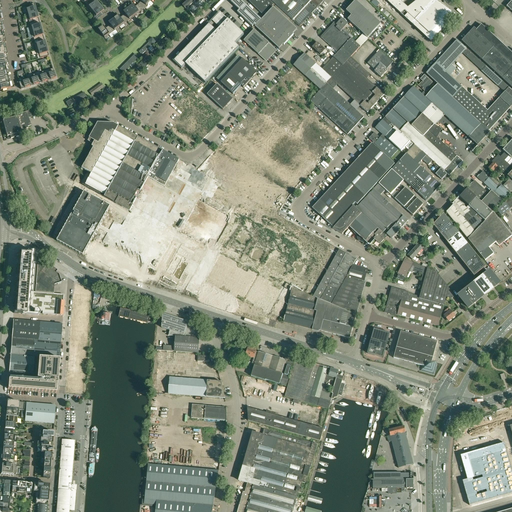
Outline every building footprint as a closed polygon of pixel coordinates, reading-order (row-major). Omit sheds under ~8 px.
[(86,5),(92,12),(100,5),(96,1),(93,3),(91,0),(86,5)] [(138,4),(143,10),(150,1),(148,0),(139,0),(141,1),(138,4)] [(197,0),(191,0),(186,6),(189,8),(197,0)] [(253,26),(255,27),(261,20),(241,0),(231,0),(230,2),(239,10),(237,12),(253,26)] [(247,0),(263,15),(274,4),(269,0),(247,0)] [(270,0),(293,20),(300,27),(307,18),(309,20),(311,17),(309,16),(323,1),(322,0),(270,0)] [(348,20),(368,38),(381,23),(356,0),(346,11),(352,15),(348,20)] [(385,0),(425,37),(431,42),(457,15),(435,0),(417,0),(408,8),(402,2),(403,0),(385,0)] [(29,8),(26,9),(28,15),(36,12),(34,4),(28,5),(29,8)] [(129,8),(135,16),(143,10),(138,4),(135,7),(133,4),(129,8)] [(92,12),(98,19),(103,15),(101,12),(103,10),(100,5),(92,12)] [(273,7),(264,17),(289,40),(293,34),(297,29),(293,26),(273,7)] [(123,16),(127,22),(135,16),(129,8),(124,12),(125,14),(123,16)] [(28,15),(27,15),(28,21),(32,20),(33,22),(33,23),(39,21),(36,12),(28,15)] [(114,19),(120,27),(127,22),(123,16),(120,18),(119,15),(114,19)] [(261,20),(255,27),(276,46),(279,49),(283,44),(284,45),(289,40),(264,17),(261,20)] [(108,27),(112,32),(120,27),(114,19),(109,22),(111,25),(108,27)] [(350,34),(344,29),(348,24),(342,19),(336,25),(348,36),(350,34)] [(205,83),(239,48),(235,44),(244,35),(228,20),(221,27),(213,20),(177,58),(176,57),(175,59),(174,61),(182,68),(186,64),(205,83)] [(30,27),(29,27),(30,33),(41,30),(39,21),(33,23),(33,22),(29,24),(30,27)] [(351,38),(348,36),(336,25),(335,23),(321,38),(338,53),(334,57),(343,66),(347,61),(351,57),(360,47),(351,38)] [(511,53),(481,25),(476,30),(474,28),(462,41),(511,87),(511,53)] [(99,30),(105,38),(112,32),(108,27),(106,29),(104,26),(99,30)] [(41,30),(30,33),(32,39),(33,38),(34,41),(38,40),(44,38),(41,30)] [(269,43),(254,30),(243,41),(258,55),(259,54),(266,61),(276,51),(274,49),(268,44),(269,43)] [(36,44),(34,44),(35,50),(46,47),(44,38),(38,40),(39,43),(36,44)] [(153,38),(142,48),(145,52),(156,41),(153,38)] [(453,99),(463,88),(450,75),(456,69),(452,65),(462,53),(463,54),(468,50),(460,43),(457,40),(426,74),(433,80),(438,84),(452,98),(453,99)] [(321,55),(323,52),(326,54),(327,52),(325,50),(317,43),(312,47),(321,55)] [(46,47),(35,50),(37,56),(39,55),(40,58),(49,56),(46,47)] [(381,78),(387,71),(385,69),(386,68),(387,69),(390,66),(393,62),(380,50),(365,65),(371,70),(373,68),(374,69),(375,70),(374,71),(381,78)] [(294,65),(321,90),(331,79),(331,78),(322,70),(305,53),(302,57),(294,65)] [(136,54),(119,69),(123,72),(139,57),(136,54)] [(334,57),(333,58),(328,54),(326,56),(331,60),(322,70),(331,78),(343,66),(334,57)] [(377,88),(365,77),(369,74),(355,61),(351,58),(351,57),(347,61),(343,66),(331,78),(331,79),(337,85),(360,106),(368,113),(378,102),(381,98),(384,95),(377,88)] [(144,59),(140,63),(145,68),(149,64),(144,59)] [(243,59),(229,74),(241,85),(244,88),(252,79),(257,73),(243,59)] [(399,66),(404,71),(408,66),(404,61),(402,63),(399,66)] [(486,67),(482,71),(505,93),(511,98),(511,90),(501,80),(486,67)] [(45,75),(47,81),(56,78),(53,69),(52,69),(49,70),(50,73),(45,75)] [(119,69),(104,81),(108,86),(108,87),(114,95),(129,84),(123,75),(119,69)] [(36,77),(38,84),(47,81),(45,75),(44,71),(40,73),(41,76),(36,77)] [(33,78),(27,80),(29,86),(38,84),(36,77),(35,74),(32,75),(33,78)] [(220,83),(233,94),(241,85),(229,74),(220,83)] [(433,82),(427,77),(424,75),(420,79),(423,82),(422,83),(422,82),(418,85),(427,93),(429,91),(426,89),(433,82)] [(347,135),(364,117),(333,89),(337,85),(331,79),(321,90),(311,101),(347,135)] [(27,80),(19,83),(20,86),(21,89),(29,86),(27,80)] [(105,87),(102,83),(89,91),(92,96),(105,87)] [(223,110),(233,99),(231,97),(217,84),(207,95),(221,108),(223,110)] [(385,117),(414,145),(434,163),(435,163),(443,171),(449,176),(463,161),(457,156),(437,138),(442,129),(435,125),(444,115),(478,145),(490,132),(488,131),(453,99),(452,98),(438,84),(426,98),(425,98),(413,87),(404,97),(385,117)] [(488,111),(463,88),(453,99),(488,131),(510,108),(500,98),(488,111)] [(84,92),(66,102),(69,107),(87,97),(84,92)] [(210,124),(219,115),(196,93),(188,102),(210,124)] [(500,98),(510,108),(511,106),(511,98),(505,93),(503,95),(500,98)] [(17,116),(3,120),(6,131),(6,132),(7,136),(8,139),(14,138),(13,137),(16,136),(16,137),(21,136),(21,133),(22,132),(24,129),(28,128),(27,126),(31,125),(28,118),(26,112),(30,110),(32,117),(31,115),(31,114),(30,110),(26,112),(19,114),(19,116),(17,116)] [(208,139),(219,127),(220,118),(219,119),(220,115),(212,124),(209,123),(210,124),(208,126),(209,127),(209,131),(205,128),(203,128),(207,131),(207,132),(204,132),(203,133),(200,133),(199,132),(193,132),(193,135),(203,144),(208,139)] [(386,137),(399,149),(401,151),(406,146),(407,147),(406,148),(409,151),(407,154),(406,153),(418,164),(422,160),(428,165),(430,163),(431,164),(434,163),(414,145),(385,117),(382,120),(376,128),(385,137),(386,137)] [(84,165),(82,168),(92,174),(84,186),(89,189),(130,211),(163,151),(119,127),(119,126),(114,124),(98,123),(91,136),(88,141),(90,142),(93,144),(92,146),(94,147),(84,165)] [(391,158),(398,150),(385,137),(383,140),(380,138),(374,133),(369,138),(375,144),(377,142),(379,144),(377,146),(391,158)] [(511,139),(508,144),(505,148),(503,150),(505,152),(500,157),(498,155),(497,156),(492,162),(493,163),(497,167),(507,176),(510,178),(511,179),(511,167),(505,161),(509,156),(511,158),(511,139)] [(333,227),(355,203),(357,204),(395,164),(372,143),(367,148),(366,147),(360,153),(362,154),(352,164),(351,163),(345,169),(347,170),(340,177),(337,181),(336,179),(330,185),(332,187),(322,197),(321,195),(315,201),(317,203),(312,208),(333,227)] [(254,162),(258,158),(248,150),(245,154),(254,162)] [(160,167),(156,175),(161,178),(160,181),(169,186),(182,159),(165,151),(163,154),(170,157),(168,161),(161,157),(157,165),(160,167)] [(420,166),(418,164),(406,153),(405,155),(400,160),(401,162),(414,173),(434,192),(441,185),(439,183),(420,166)] [(426,201),(430,196),(434,192),(414,173),(401,162),(400,160),(399,161),(392,169),(426,201)] [(493,163),(491,165),(488,169),(492,172),(497,167),(493,163)] [(442,180),(447,174),(436,165),(434,167),(437,170),(434,172),(436,174),(442,180)] [(392,169),(379,183),(386,190),(391,194),(404,180),(392,169)] [(479,175),(477,177),(481,182),(482,181),(492,191),(503,201),(510,193),(491,175),(488,178),(487,176),(487,175),(483,171),(479,175)] [(511,193),(511,191),(511,179),(510,178),(503,186),(511,193)] [(471,185),(467,189),(467,190),(492,212),(495,210),(502,201),(491,191),(489,194),(474,180),(474,181),(472,183),(473,184),(471,185)] [(379,183),(356,208),(361,213),(379,229),(379,230),(383,233),(388,227),(390,225),(400,213),(381,195),(386,190),(379,183)] [(405,188),(400,193),(395,199),(404,207),(407,210),(413,215),(423,204),(417,198),(415,196),(405,188)] [(460,198),(469,206),(476,213),(482,217),(485,221),(492,212),(467,190),(460,198)] [(510,209),(511,207),(511,194),(505,202),(497,211),(501,216),(510,209)] [(446,212),(463,234),(467,238),(468,239),(475,231),(483,223),(479,220),(482,217),(476,213),(475,214),(476,215),(475,216),(472,218),(470,215),(468,213),(470,211),(458,200),(457,199),(452,204),(453,205),(446,212)] [(342,234),(349,227),(361,213),(356,208),(353,206),(333,229),(342,234)] [(493,212),(468,239),(476,249),(480,254),(485,260),(494,253),(489,248),(496,243),(499,246),(500,245),(511,236),(493,212)] [(366,241),(370,245),(374,241),(372,239),(374,237),(373,236),(379,229),(361,213),(349,227),(359,236),(358,236),(358,237),(358,238),(359,238),(365,241),(366,241)] [(408,221),(400,213),(390,225),(393,227),(394,226),(399,231),(408,221)] [(433,225),(438,231),(450,222),(445,216),(433,225)] [(438,231),(442,236),(454,227),(450,222),(438,231)] [(392,239),(399,231),(394,226),(393,227),(390,225),(388,227),(391,230),(387,234),(392,239)] [(442,236),(447,242),(459,233),(454,227),(442,236)] [(380,235),(383,233),(379,230),(379,229),(373,236),(374,237),(372,239),(374,241),(375,240),(380,244),(384,239),(380,235)] [(447,242),(451,248),(463,238),(459,233),(447,242)] [(91,234),(81,251),(85,254),(87,250),(89,252),(95,242),(92,240),(94,236),(91,234)] [(451,248),(456,253),(468,244),(463,238),(451,248)] [(98,241),(93,252),(97,254),(102,243),(98,241)] [(267,249),(266,253),(275,257),(274,259),(279,261),(281,254),(276,252),(277,249),(281,250),(282,247),(267,242),(265,248),(267,249)] [(418,245),(413,250),(417,254),(422,249),(425,252),(427,249),(422,244),(419,246),(418,245)] [(456,253),(460,259),(472,250),(468,244),(456,253)] [(188,274),(191,275),(198,262),(196,261),(199,256),(195,250),(190,248),(186,246),(185,249),(184,249),(182,254),(183,256),(178,265),(176,261),(173,266),(171,265),(168,270),(172,272),(170,274),(173,278),(182,283),(184,280),(182,278),(188,274)] [(313,296),(320,299),(346,253),(339,249),(313,296)] [(412,260),(417,254),(413,250),(408,256),(412,260)] [(460,259),(465,265),(477,255),(472,250),(460,259)] [(18,253),(14,313),(28,314),(32,262),(36,262),(36,256),(34,254),(18,253)] [(356,259),(346,253),(320,299),(331,304),(347,277),(353,265),(356,259)] [(465,265),(469,270),(481,261),(477,255),(465,265)] [(38,258),(35,292),(53,293),(54,284),(61,282),(58,274),(56,272),(57,270),(40,259),(38,258)] [(444,305),(446,298),(449,288),(437,273),(427,268),(422,266),(415,264),(406,259),(398,274),(407,278),(410,272),(412,273),(413,272),(425,275),(419,298),(413,297),(414,294),(408,292),(392,287),(385,313),(399,316),(399,315),(438,326),(442,312),(444,305)] [(474,276),(484,268),(486,267),(481,261),(469,270),(474,276)] [(364,281),(368,269),(353,265),(347,277),(359,280),(364,281)] [(308,287),(309,287),(316,274),(311,271),(308,277),(301,273),(298,280),(300,281),(296,287),(306,292),(308,287)] [(490,272),(478,281),(487,293),(499,283),(490,272)] [(356,314),(361,299),(364,287),(364,286),(365,283),(364,283),(358,281),(359,280),(347,277),(331,304),(332,304),(356,314)] [(241,312),(248,299),(204,279),(199,289),(204,292),(208,284),(217,288),(211,301),(219,304),(220,302),(241,312)] [(459,296),(468,308),(480,298),(471,287),(459,296)] [(284,322),(295,325),(312,329),(314,329),(318,312),(316,312),(319,300),(318,299),(292,288),(284,322)] [(451,299),(455,296),(449,288),(446,298),(451,299)] [(33,310),(33,315),(38,315),(39,315),(39,314),(40,314),(39,314),(39,313),(39,312),(43,309),(42,314),(57,315),(63,316),(64,301),(63,301),(63,300),(63,295),(53,294),(53,293),(35,292),(34,298),(33,310)] [(350,338),(354,323),(356,315),(319,300),(316,312),(318,312),(314,329),(319,331),(349,338),(350,338)] [(247,306),(273,317),(277,307),(271,304),(269,310),(250,301),(247,306)] [(151,326),(154,313),(121,303),(118,318),(151,326)] [(445,313),(443,314),(448,321),(455,316),(449,308),(444,312),(445,313)] [(90,336),(101,337),(107,311),(93,310),(90,336)] [(163,350),(198,353),(199,338),(197,337),(197,336),(197,335),(197,334),(197,332),(196,331),(195,330),(195,329),(194,328),(194,327),(193,326),(192,326),(191,325),(190,324),(189,324),(189,323),(188,323),(187,323),(185,323),(184,320),(180,319),(179,319),(171,316),(167,315),(162,317),(161,328),(170,330),(170,335),(168,335),(175,336),(174,346),(163,345),(163,350)] [(39,341),(40,322),(13,320),(9,372),(32,374),(34,357),(39,357),(59,359),(61,343),(39,341)] [(39,341),(61,343),(62,324),(40,322),(39,341)] [(389,334),(373,329),(367,353),(383,358),(389,334)] [(434,375),(437,363),(432,362),(437,342),(401,332),(394,358),(421,366),(420,371),(434,375)] [(252,365),(254,366),(258,355),(255,354),(256,352),(256,351),(248,349),(247,351),(243,350),(241,354),(254,358),(252,365)] [(287,361),(259,352),(258,352),(256,352),(255,354),(258,355),(254,366),(251,376),(265,380),(266,380),(286,386),(293,363),(287,361)] [(38,381),(8,379),(7,388),(56,393),(57,380),(59,359),(39,357),(37,378),(38,378),(38,381)] [(313,368),(295,362),(285,396),(304,402),(306,395),(306,394),(313,368)] [(315,364),(314,366),(313,368),(306,394),(331,401),(332,399),(333,394),(326,392),(326,390),(325,388),(327,386),(326,385),(331,380),(336,382),(337,378),(336,378),(329,376),(332,369),(315,364)] [(338,371),(332,369),(329,376),(336,378),(338,371)] [(225,398),(222,386),(221,382),(208,381),(207,380),(170,377),(169,394),(206,397),(225,398)] [(332,399),(333,399),(334,399),(334,398),(337,397),(342,380),(337,378),(336,382),(333,394),(332,399)] [(266,390),(268,382),(259,380),(257,388),(266,390)] [(364,399),(367,399),(371,399),(372,390),(368,390),(367,392),(364,392),(364,399)] [(263,425),(320,441),(323,429),(329,409),(331,401),(306,394),(306,395),(304,402),(313,405),(308,425),(278,416),(278,415),(267,411),(266,413),(247,408),(248,421),(263,425)] [(25,403),(7,401),(6,416),(18,417),(18,410),(22,410),(24,410),(25,403)] [(54,405),(26,403),(25,421),(54,424),(55,407),(54,405)] [(226,421),(226,408),(192,405),(191,418),(226,421)] [(389,430),(390,436),(405,433),(404,426),(389,430)] [(253,432),(239,481),(241,481),(247,483),(253,485),(297,497),(298,492),(301,493),(302,488),(300,488),(301,482),(306,483),(307,479),(310,467),(311,468),(317,446),(317,444),(312,443),(281,434),(264,429),(263,435),(253,432)] [(400,468),(413,465),(405,433),(390,436),(387,437),(389,442),(392,442),(399,468),(400,468)] [(511,493),(511,470),(510,463),(503,440),(501,441),(500,437),(463,447),(465,454),(461,456),(467,480),(463,481),(470,505),(511,493)] [(68,511),(72,476),(74,441),(62,440),(56,511),(68,511)] [(14,442),(4,441),(3,448),(13,449),(14,442)] [(144,504),(156,505),(157,500),(213,505),(218,471),(148,464),(144,504)] [(15,475),(16,466),(2,465),(1,474),(15,475)] [(382,480),(373,480),(373,489),(406,488),(414,488),(414,480),(413,480),(406,480),(394,480),(382,480)] [(25,483),(17,482),(16,492),(25,493),(25,483)] [(237,511),(292,511),(297,497),(253,485),(247,483),(245,492),(243,492),(243,494),(241,498),(241,499),(237,511)] [(34,484),(33,492),(36,492),(36,501),(37,501),(37,503),(35,503),(35,504),(36,504),(37,504),(47,505),(49,485),(38,484),(34,484)] [(211,511),(213,505),(157,500),(156,505),(155,511),(211,511)]
